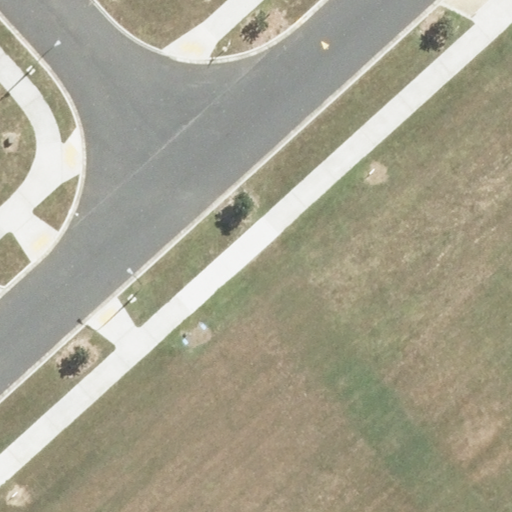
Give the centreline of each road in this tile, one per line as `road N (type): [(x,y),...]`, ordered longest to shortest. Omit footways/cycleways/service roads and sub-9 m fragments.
road 1 (residential): [(397,0),(195,175)]
road 2 (residential): [(195,175),(0,346)]
road 3 (residential): [(195,175),(40,0)]
